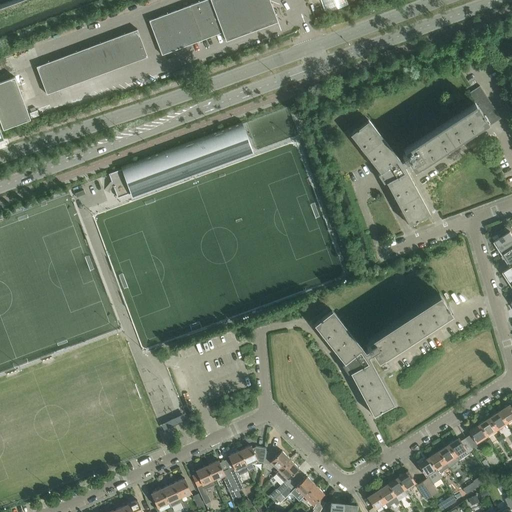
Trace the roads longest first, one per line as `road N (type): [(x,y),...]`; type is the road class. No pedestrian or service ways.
road 1 (secondary): [(0,185),(318,66)]
road 2 (secondary): [(312,47),(0,160)]
road 3 (residential): [(50,511),(265,414)]
road 4 (residential): [(347,483),(511,378)]
road 5 (secondary): [(318,66),(498,0)]
road 6 (residential): [(511,367),(472,219)]
road 7 (secondary): [(440,0),(312,47)]
